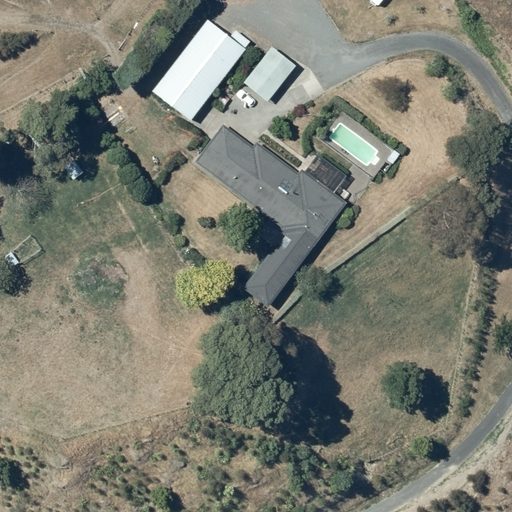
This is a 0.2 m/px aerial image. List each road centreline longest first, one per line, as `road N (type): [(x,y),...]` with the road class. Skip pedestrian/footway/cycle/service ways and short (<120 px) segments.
road 1 (unknown): [(349,511),(434,455),(511,376)]
road 2 (unknown): [(511,134),(462,64),(433,44),(381,46)]
